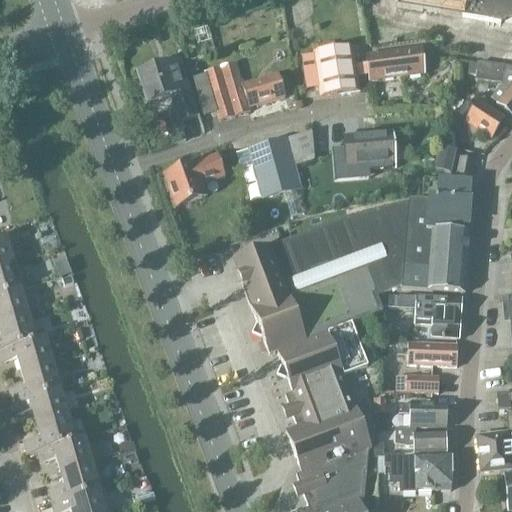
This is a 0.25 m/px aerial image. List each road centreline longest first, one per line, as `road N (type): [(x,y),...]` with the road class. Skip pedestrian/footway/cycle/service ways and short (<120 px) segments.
road 1 (residential): [(464,511),(464,421),(486,207),(511,153)]
road 2 (tertiary): [(238,511),(114,171)]
road 3 (residential): [(114,171),(354,107)]
road 4 (tertiary): [(114,171),(61,34)]
